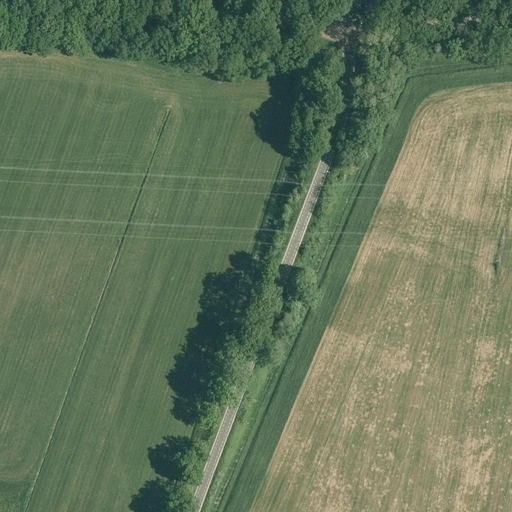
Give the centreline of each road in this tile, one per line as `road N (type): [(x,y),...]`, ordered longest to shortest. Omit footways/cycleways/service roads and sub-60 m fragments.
road 1 (tertiary): [(193,511),(342,111),(347,32)]
road 2 (track): [(347,32),(0,22)]
road 3 (unclassified): [(511,20),(347,32)]
